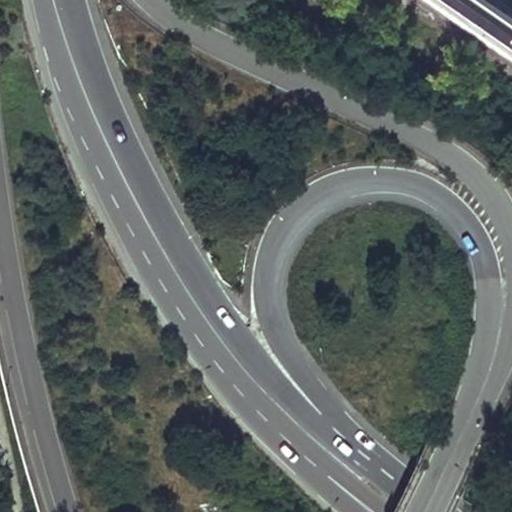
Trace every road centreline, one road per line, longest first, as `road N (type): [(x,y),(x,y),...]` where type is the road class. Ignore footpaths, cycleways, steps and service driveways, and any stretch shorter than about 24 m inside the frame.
road 1 (motorway): [(326,423),(282,338),(271,265),(279,234),(298,209),(345,185),(409,184),(462,217),(486,268),(490,356)]
road 2 (motorway): [(326,423),(256,360),(164,221),(123,144),(73,0)]
road 3 (secondary): [(511,239),(486,185),(454,155),(155,0)]
road 4 (motorway): [(41,0),(49,42),(136,254),(217,382)]
road 5 (secondary): [(0,272),(57,511)]
road 6 (motorway): [(217,382),(382,511)]
road 7 (motorway): [(217,382),(354,511)]
road 8 (secondary): [(421,511),(490,356)]
road 9 (motorway): [(435,511),(326,423)]
